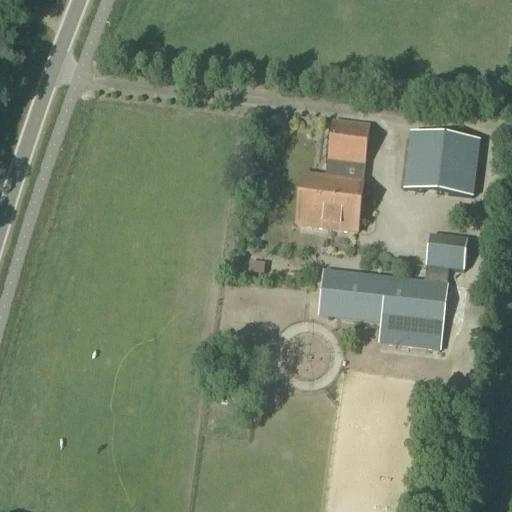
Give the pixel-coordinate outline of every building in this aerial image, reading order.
[(363,186),(364,172),(369,129),(332,124),(327,167),(325,182),(302,179),(296,228),(357,235),(363,186)] [(474,201),(480,150),(478,149),(478,144),(467,143),(409,137),(403,192),(440,197),(474,201)] [(511,196),(511,170),(502,169),(499,195),(511,196)] [(470,226),(472,210),(453,207),(451,225),(470,226)] [(465,274),(468,243),(430,239),(426,270),(425,286),(323,274),(318,321),(380,327),(378,348),(440,355),(448,288),(447,288),(448,273),(465,274)] [(249,263),(248,275),(264,277),(265,265),(249,263)] [(472,292),(473,279),(455,278),(454,290),(472,292)]
